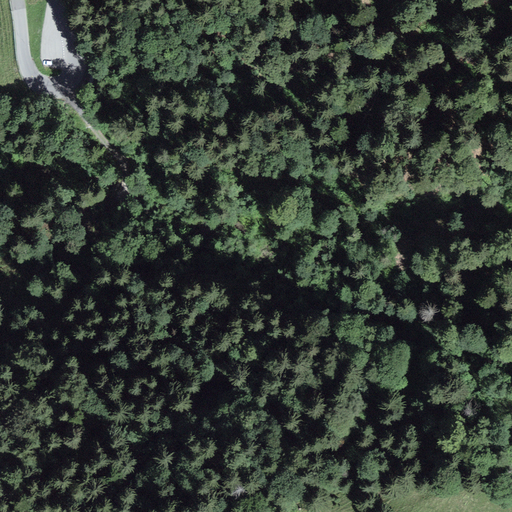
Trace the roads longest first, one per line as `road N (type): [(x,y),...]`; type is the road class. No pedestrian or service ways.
road 1 (track): [(60,89),(119,159),(126,179),(99,217),(84,280),(37,323),(0,340)]
road 2 (tertiary): [(17,0),(26,64),(50,89),(76,83),(82,68),(56,0)]
